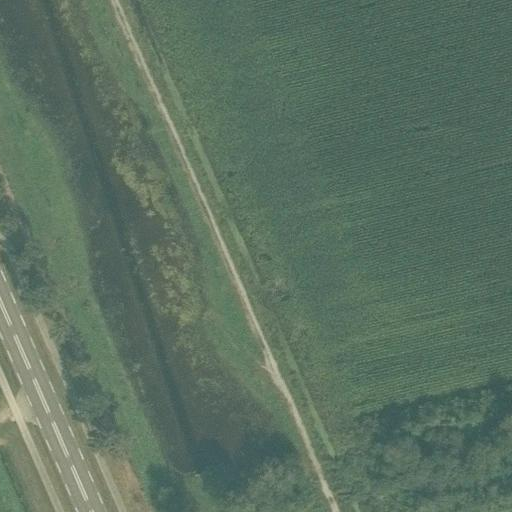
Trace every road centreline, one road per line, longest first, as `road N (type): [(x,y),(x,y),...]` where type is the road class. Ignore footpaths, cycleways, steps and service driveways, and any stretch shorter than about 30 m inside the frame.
road 1 (primary): [(88,511),(0,309)]
road 2 (track): [(356,481),(511,445)]
